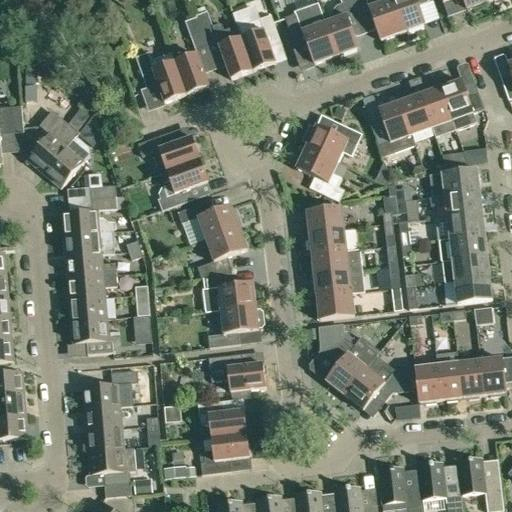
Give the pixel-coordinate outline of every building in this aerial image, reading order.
[(12,0),(0,0),(0,20),(14,19),(12,0)] [(334,22),(324,25),(336,58),(358,50),(346,18),(345,14),(356,10),(352,0),(339,0),(342,6),(337,8),(335,10),(333,12),(332,15),(332,18),(334,22)] [(403,35),(391,2),(390,0),(352,0),(356,10),(367,6),(380,43),(403,35)] [(390,0),(391,2),(403,35),(425,27),(418,8),(429,4),(427,0),(390,0)] [(489,4),(487,0),(464,0),(468,11),(489,4)] [(285,21),(296,52),(307,48),(314,66),(336,58),(324,25),(318,8),(295,16),(295,17),(285,21)] [(242,40),(253,73),(275,65),(268,46),(280,42),(271,17),(260,21),(256,11),(234,19),(238,29),(242,40)] [(242,40),(238,29),(223,34),(220,26),(212,28),(207,13),(206,14),(199,16),(195,18),(196,20),(207,48),(218,44),(231,81),(253,73),(242,40)] [(195,53),(207,48),(196,20),(185,23),(195,53)] [(55,49),(69,44),(62,25),(48,30),(55,49)] [(135,59),(146,90),(147,93),(151,94),(159,91),(164,105),(187,97),(175,64),(171,55),(150,63),(147,55),(135,59)] [(197,56),(175,64),(187,97),(209,89),(197,56)] [(511,64),(508,66),(511,75),(500,79),(509,103),(511,101),(511,64)] [(411,92),(423,87),(420,79),(408,83),(411,92)] [(452,123),(484,111),(476,88),(465,92),(461,83),(440,90),(452,123)] [(411,92),(414,99),(420,97),(432,130),(435,140),(456,133),(452,123),(440,90),(426,95),(423,87),(411,92)] [(420,97),(414,99),(400,105),(411,137),(432,130),(420,97)] [(400,105),(390,108),(379,112),(382,122),(371,126),(383,158),(415,147),(411,137),(400,105)] [(21,108),(9,109),(12,135),(24,134),(21,108)] [(0,164),(2,165),(0,142),(0,136),(12,135),(9,109),(0,110),(0,164)] [(337,111),(332,120),(341,124),(345,114),(337,111)] [(86,127),(78,136),(88,145),(99,132),(101,130),(97,127),(91,122),(86,127)] [(308,146),(306,150),(338,164),(343,153),(352,157),(362,137),(340,126),(334,137),(316,128),(315,131),(310,128),(303,143),(308,146)] [(76,139),(78,136),(71,130),(67,130),(64,131),(56,141),(50,136),(27,162),(44,177),(76,139)] [(176,133),(142,145),(138,146),(142,158),(153,154),(161,176),(200,162),(192,140),(180,144),(176,133)] [(89,149),(76,139),(44,177),(61,191),(89,158),(89,149)] [(338,164),(306,150),(296,171),(314,180),(309,190),(339,204),(344,193),(337,190),(342,180),(333,176),(338,164)] [(200,162),(161,176),(166,188),(162,189),(158,196),(160,201),(158,202),(162,213),(193,202),(189,191),(208,184),(200,162)] [(431,200),(445,198),(479,194),(477,172),(442,176),(444,190),(430,192),(431,200)] [(118,187),(115,188),(89,190),(90,202),(116,200),(116,196),(121,195),(118,187)] [(403,191),(395,192),(394,187),(388,187),(389,198),(395,197),(396,204),(405,203),(403,191)] [(482,216),(479,194),(445,198),(431,200),(430,200),(431,209),(446,207),(447,220),(482,216)] [(117,212),(116,200),(90,202),(91,214),(63,216),(65,238),(99,236),(111,235),(111,226),(107,226),(102,223),(98,224),(97,213),(117,212)] [(406,215),(405,203),(396,204),(398,216),(406,215)] [(406,215),(407,223),(419,222),(417,203),(405,204),(406,215)] [(198,220),(206,242),(239,230),(231,208),(212,215),(208,204),(177,215),(181,226),(198,220)] [(309,236),(344,232),(341,210),(307,214),(309,236)] [(382,215),(384,226),(393,225),(391,214),(382,215)] [(485,237),(482,216),(447,220),(450,241),(485,237)] [(394,238),(393,225),(384,226),(385,239),(394,238)] [(239,230),(206,242),(214,264),(197,270),(201,281),(231,274),(228,259),(247,252),(239,230)] [(309,236),(312,258),(347,253),(344,232),(309,236)] [(400,235),(401,247),(410,246),(409,234),(400,235)] [(111,235),(99,236),(65,238),(66,260),(101,257),(113,256),(111,235)] [(452,263),(487,259),(485,237),(450,241),(452,263)] [(140,251),(137,243),(126,247),(129,255),(140,251)] [(411,258),(410,246),(401,247),(403,259),(411,258)] [(132,262),(143,258),(140,251),(129,255),(132,262)] [(314,273),(315,279),(349,275),(362,273),(359,252),(347,253),(312,258),(313,263),(310,264),(311,273),(314,273)] [(66,260),(68,282),(103,279),(118,277),(117,266),(102,267),(101,257),(66,260)] [(387,258),(389,270),(398,269),(396,257),(387,258)] [(490,280),(487,259),(452,263),(443,264),(445,285),(455,284),(490,280)] [(389,270),(391,292),(400,291),(398,269),(389,270)] [(362,273),(349,275),(315,279),(315,285),(313,286),(314,295),(316,295),(317,300),(352,297),(364,296),(362,273)] [(207,315),(221,313),(256,309),(253,286),(233,288),(231,274),(201,281),(207,315)] [(118,277),(103,279),(68,282),(70,303),(105,300),(104,289),(118,288),(118,277)] [(414,277),(405,278),(406,290),(415,289),(414,277)] [(492,302),(490,280),(455,284),(457,306),(492,302)] [(148,297),(147,288),(135,289),(136,298),(148,297)] [(417,301),(415,289),(406,290),(409,312),(418,311),(417,301)] [(391,292),(394,314),(403,313),(400,291),(391,292)] [(150,317),(148,297),(136,298),(137,318),(150,317)] [(320,322),(354,318),(352,297),(317,300),(320,322)] [(0,320),(9,320),(8,299),(0,299),(0,320)] [(70,303),(72,324),(107,322),(105,300),(70,303)] [(209,350),(240,347),(239,335),(259,333),(258,331),(261,330),(264,328),(263,318),(259,316),(257,317),(256,309),(221,313),(224,336),(208,338),(209,350)] [(493,326),(491,310),(474,312),(476,328),(493,326)] [(452,314),(453,323),(465,321),(464,313),(452,314)] [(441,324),(453,323),(452,314),(440,315),(441,324)] [(149,318),(133,319),(134,331),(150,330),(149,318)] [(422,327),(421,318),(409,319),(410,328),(422,327)] [(0,342),(11,342),(9,320),(0,320),(0,342)] [(108,344),(107,322),(72,324),(74,347),(87,346),(88,358),(113,355),(113,343),(108,344)] [(345,398),(366,371),(373,363),(354,348),(329,329),(320,330),(323,356),(329,360),(339,368),(326,383),(345,398)] [(318,330),(305,332),(306,342),(319,340),(318,330)] [(0,365),(13,364),(11,342),(0,342),(0,365)] [(463,400),(459,366),(457,355),(436,357),(437,368),(441,403),(463,400)] [(243,369),(241,357),(208,360),(211,384),(229,382),(231,394),(265,390),(263,366),(243,369)] [(511,359),(480,363),(484,398),(489,397),(490,399),(500,398),(500,396),(506,395),(505,385),(511,384),(511,359)] [(463,400),(484,398),(480,363),(459,366),(463,400)] [(441,403),(437,368),(415,371),(419,405),(441,403)] [(385,404),(391,397),(412,395),(409,372),(393,374),(392,376),(383,369),(376,378),(366,371),(345,398),(363,413),(376,397),(385,404)] [(85,412),(120,409),(118,387),(138,385),(137,373),(111,376),(112,388),(83,390),(85,412)] [(0,376),(0,398),(24,396),(22,374),(0,376)] [(0,398),(0,420),(26,418),(24,396),(0,398)] [(210,427),(212,441),(247,437),(244,413),(224,416),(223,404),(198,406),(199,419),(200,425),(210,427)] [(418,406),(411,407),(412,421),(420,420),(418,406)] [(122,431),(120,409),(85,412),(87,434),(122,431)] [(0,442),(28,440),(26,418),(0,420),(0,442)] [(159,428),(158,419),(146,421),(146,429),(159,428)] [(159,428),(146,429),(147,437),(160,436),(159,428)] [(124,452),(122,431),(87,434),(89,455),(124,452)] [(202,477),(231,474),(230,462),(249,460),(247,437),(212,441),(213,453),(204,454),(205,465),(201,465),(202,477)] [(89,455),(91,478),(104,476),(105,488),(131,486),(130,474),(125,475),(124,452),(89,455)] [(457,463),(459,484),(460,484),(462,498),(485,495),(487,511),(503,511),(499,479),(485,481),(482,460),(457,463)] [(463,511),(462,498),(460,484),(459,484),(445,486),(443,465),(417,468),(420,489),(422,503),(423,503),(446,500),(447,511),(463,511)] [(186,468),(164,471),(165,482),(187,479),(186,468)] [(423,511),(423,503),(422,503),(420,489),(406,490),(404,470),(378,473),(382,511),(396,511),(407,511),(423,511)] [(152,495),(151,481),(135,482),(135,496),(152,495)] [(132,498),(131,486),(105,488),(106,500),(132,498)] [(377,511),(378,508),(362,509),(360,489),(334,492),(336,511),(377,511)] [(322,511),(321,494),(295,497),(296,511),(322,511)] [(282,511),(281,498),(256,501),(257,511),(282,511)] [(242,511),(242,503),(216,506),(217,511),(242,511)]
